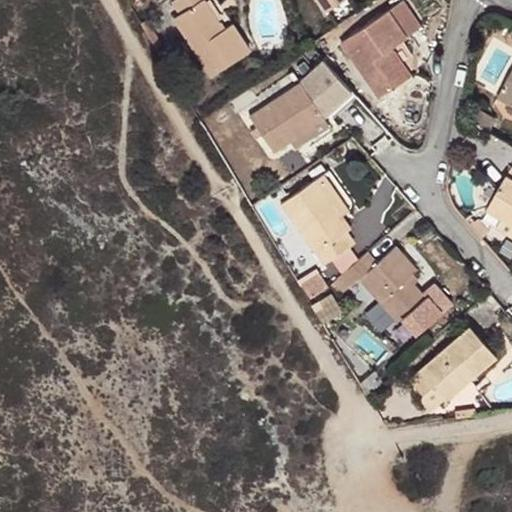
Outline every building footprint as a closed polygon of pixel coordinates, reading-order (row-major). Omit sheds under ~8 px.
[(177,0),(182,9),(172,16),(209,77),(248,53),(232,26),(222,32),(204,0),(177,0)] [(426,21),(412,0),(396,0),(347,32),(383,89),(420,66),(423,53),(410,30),(426,21)] [(361,93),(333,57),(250,111),(275,149),(361,93)] [(511,57),(494,86),(511,95),(511,57)] [(511,171),(506,168),(484,203),(511,219),(511,171)] [(321,174),(288,198),(330,259),(362,236),(321,174)] [(475,215),(467,220),(476,231),(483,226),(475,215)] [(386,255),(376,243),(341,273),(352,286),(364,276),(417,334),(458,296),(441,276),(431,284),(417,269),(424,262),(405,239),(386,255)] [(315,268),(298,278),(311,299),(328,284),(315,268)] [(435,384),(439,389),(465,365),(474,376),(497,357),(470,324),(409,375),(422,393),(435,384)] [(465,365),(439,389),(448,399),(474,376),(465,365)]
